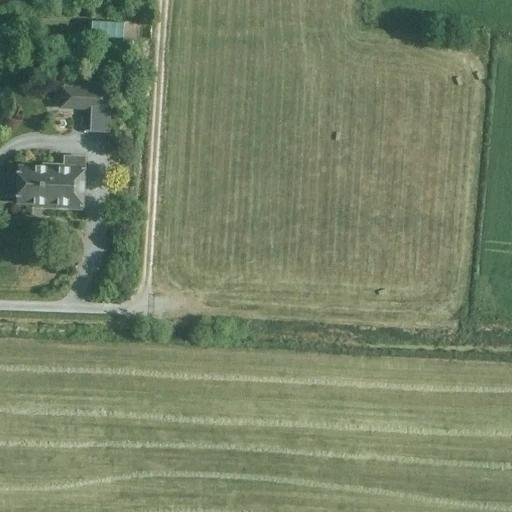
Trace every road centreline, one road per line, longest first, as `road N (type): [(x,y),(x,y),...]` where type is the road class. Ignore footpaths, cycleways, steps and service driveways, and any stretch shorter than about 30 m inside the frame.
road 1 (track): [(0,310),(511,339)]
road 2 (track): [(142,315),(162,0)]
